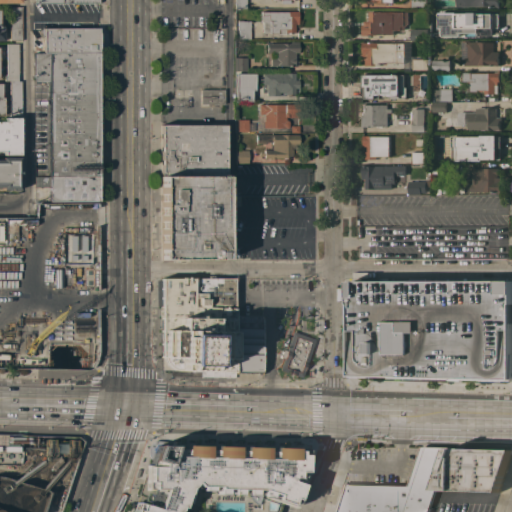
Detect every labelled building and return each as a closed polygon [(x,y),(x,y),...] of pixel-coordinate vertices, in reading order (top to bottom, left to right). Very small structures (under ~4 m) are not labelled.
[(246,0),(246,9),(235,9),(235,0),(246,0)] [(427,0),(427,8),(412,8),(412,0),(427,0)] [(22,41),(10,41),(10,7),(22,7),(22,41)] [(458,19),(434,20),(434,9),(458,9),(458,19)] [(298,11),(298,25),(295,25),(295,33),(285,33),(285,34),(279,34),(270,34),(270,33),(263,33),(263,21),(261,21),(261,15),(262,15),(262,12),(298,11)] [(372,34),(372,35),(363,35),(363,24),(365,24),(365,20),(369,20),(370,11),(408,11),(408,24),(407,24),(405,26),(405,29),(394,29),(394,34),(372,34)] [(462,32),(464,32),(464,23),(463,23),(463,16),(465,16),(465,15),(472,15),(472,14),(490,14),(490,12),(500,12),(500,13),(502,13),(502,18),(500,18),(500,37),(494,37),(494,36),(491,36),(491,39),(480,39),(480,37),(462,38),(462,32)] [(239,30),(238,30),(238,21),(250,21),(250,22),(252,22),(253,30),(250,30),(251,40),(239,40),(239,30)] [(429,28),(429,39),(412,39),(412,29),(429,28)] [(44,53),(44,41),(40,41),(40,37),(43,37),(43,29),(99,29),(99,53),(44,53)] [(495,51),(500,51),(500,65),(465,65),(465,57),(468,57),(468,42),(495,41),(495,51)] [(291,43),(291,42),(299,42),(299,53),(295,53),(295,66),(276,66),(271,66),(271,53),(267,53),(267,43),(291,43)] [(406,42),(405,62),(381,62),(381,65),(366,65),(366,58),(369,58),(369,56),(364,56),(364,52),(363,52),(363,42),(406,42)] [(5,77),(7,77),(6,44),(18,44),(18,81),(10,81),(5,81),(5,77)] [(35,53),(44,53),(99,53),(99,127),(99,136),(99,177),(49,177),(49,82),(35,82),(35,53)] [(247,58),(247,71),(235,71),(235,58),(247,58)] [(429,59),(429,70),(414,70),(414,58),(429,59)] [(450,70),(432,70),(433,59),(450,60),(450,70)] [(396,88),(393,89),(393,95),(366,95),(366,86),(363,86),(363,72),(370,71),(370,72),(395,72),(396,88)] [(468,87),(470,87),(470,81),(463,81),(463,72),(496,72),(496,71),(500,71),(500,72),(500,74),(502,74),(502,79),(500,79),(500,81),(499,81),(499,93),(495,93),(495,94),(495,95),(492,95),(492,94),(488,94),(488,95),(486,95),(486,94),(485,94),(485,90),(479,90),(479,92),(468,92),(468,87)] [(267,85),(263,85),(262,73),(295,73),(295,74),(299,74),(299,80),(300,80),(300,89),(299,89),(299,96),(267,96),(267,85)] [(254,90),(251,90),(251,102),(235,101),(236,74),(255,74),(254,90)] [(18,81),(21,81),(21,116),(10,116),(10,81),(18,81)] [(418,101),(406,101),(406,88),(418,88),(418,89),(428,89),(428,99),(418,99),(418,101)] [(453,88),(453,101),(435,101),(435,89),(441,89),(441,88),(453,88)] [(224,90),(225,104),(201,105),(200,90),(224,90)] [(448,102),(448,112),(433,112),(433,102),(448,102)] [(299,104),(299,133),(291,133),(291,126),(298,126),(298,118),(288,118),(288,117),(286,117),(286,121),(288,121),(289,122),(289,126),(288,128),(285,128),(263,128),(263,121),(264,121),(264,114),(259,114),(259,105),(299,104)] [(388,108),(393,108),(393,112),(388,112),(389,126),(362,126),(362,125),(361,125),(361,117),(362,117),(362,116),(361,116),(361,112),(361,109),(362,109),(362,104),(388,104),(388,108)] [(469,124),(467,124),(459,124),(459,114),(460,112),(467,111),(467,112),(477,112),(477,107),(497,107),(497,117),(502,117),(502,122),(501,122),(501,129),(469,130),(469,124)] [(425,125),(431,125),(431,131),(413,131),(413,119),(411,119),(411,111),(413,111),(413,108),(425,108),(425,125)] [(20,134),(22,134),(22,139),(20,139),(20,155),(4,155),(4,151),(0,151),(0,122),(4,122),(4,119),(20,119),(20,134)] [(236,120),(248,120),(248,132),(237,132),(236,120)] [(226,178),(226,188),(224,188),(223,261),(180,261),(180,263),(170,263),(170,261),(159,261),(159,126),(223,126),(223,178),(224,178),(226,178)] [(440,141),(440,133),(451,133),(451,140),(440,141)] [(270,160),(270,158),(264,158),(264,150),(272,150),(272,143),(256,142),(257,135),(284,135),(284,134),(287,134),(287,135),(299,135),(299,145),(292,145),(292,155),(291,157),(291,158),(287,158),(287,159),(285,159),(285,158),(275,158),(275,160),(270,160)] [(374,135),(374,136),(390,135),(390,156),(377,156),(377,158),(366,158),(366,151),(368,151),(368,146),(366,146),(366,145),(363,145),(363,135),(374,135)] [(502,160),(459,160),(459,139),(502,139),(502,160)] [(237,163),(237,150),(248,150),(248,163),(237,163)] [(425,151),(425,163),(412,163),(412,151),(425,151)] [(19,174),(22,174),(22,180),(19,180),(19,190),(2,190),(2,188),(0,188),(0,160),(2,160),(2,158),(19,158),(19,174)] [(457,174),(446,174),(446,163),(457,163),(457,174)] [(396,183),(393,183),(393,188),(366,188),(366,179),(363,180),(363,164),(372,164),(372,166),(406,165),(406,174),(396,175),(396,183)] [(499,168),(499,177),(502,177),(502,181),(501,181),(501,191),(469,191),(469,184),(474,184),(474,172),(473,172),(473,168),(499,168)] [(427,176),(427,193),(409,193),(409,176),(427,176)] [(99,177),(102,177),(102,201),(99,201),(100,202),(50,202),(50,187),(35,187),(35,177),(49,177),(99,177)] [(90,264),(90,251),(85,251),(85,237),(67,236),(66,263),(90,264)] [(235,372),(235,378),(171,377),(171,371),(161,371),(161,342),(159,342),(159,331),(161,331),(161,330),(158,330),(158,319),(161,319),(161,317),(158,317),(158,315),(161,315),(161,307),(157,307),(157,280),(161,280),(161,279),(208,279),(208,276),(214,276),(214,279),(235,279),(235,316),(235,372)] [(353,278),(511,278),(511,378),(352,375),(353,320),(353,278)] [(235,316),(261,317),(261,373),(235,372),(235,316)] [(315,340),(302,378),(280,370),(284,359),(280,358),(283,350),(286,351),(293,332),(315,340)] [(305,448),(305,473),(303,472),(299,483),(302,483),(294,508),(261,497),(262,495),(260,495),(215,494),(215,491),(200,490),(200,487),(196,486),(188,494),(182,511),(132,511),(137,497),(141,498),(143,493),(146,494),(147,466),(149,468),(150,442),(170,443),(305,448)] [(436,490),(428,511),(334,511),(344,483),(409,485),(421,446),(451,447),(437,490),(436,490)] [(451,447),(511,448),(511,455),(500,492),(437,490),(451,447)]
